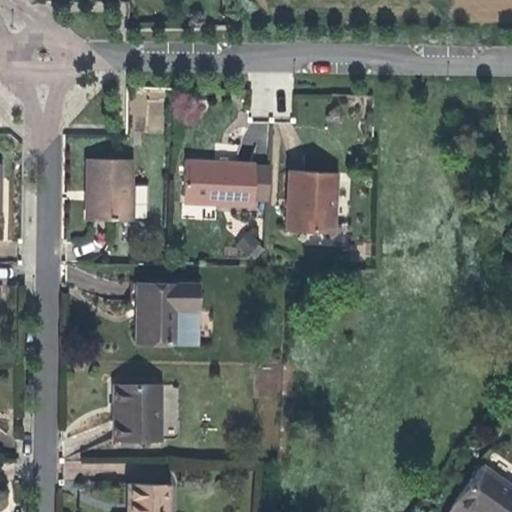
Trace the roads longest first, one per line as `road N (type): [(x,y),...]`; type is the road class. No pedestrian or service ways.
road 1 (residential): [(511,58),(43,56)]
road 2 (residential): [(46,511),(43,56)]
